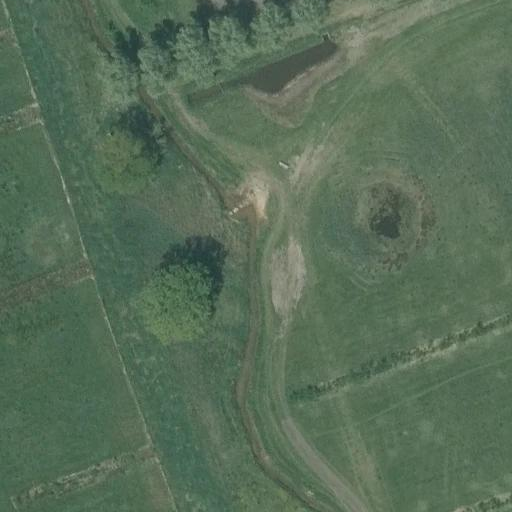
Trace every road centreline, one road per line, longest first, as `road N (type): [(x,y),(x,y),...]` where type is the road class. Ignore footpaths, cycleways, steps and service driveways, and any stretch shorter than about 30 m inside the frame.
road 1 (track): [(357,14),(170,91)]
road 2 (track): [(357,14),(295,9),(226,17),(202,0)]
